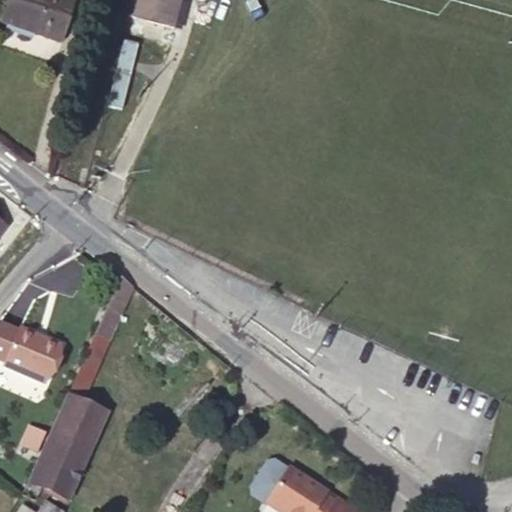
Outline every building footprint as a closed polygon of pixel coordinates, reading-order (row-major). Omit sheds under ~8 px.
[(73,0),(71,0),(10,0),(3,23),(60,42),(73,0)] [(131,0),(127,18),(173,30),(178,12),(172,10),(174,2),(180,3),(180,0),(131,0)] [(178,12),(180,3),(174,2),(172,10),(178,12)] [(59,343),(19,325),(18,327),(0,319),(0,360),(3,362),(1,364),(41,382),(59,343)] [(110,336),(95,331),(75,392),(90,397),(110,336)] [(107,412),(68,394),(28,480),(41,485),(68,497),(107,412)] [(43,432),(30,426),(21,445),(35,451),(43,432)] [(264,502),(285,469),(272,460),(265,462),(249,486),(250,493),(264,502)] [(285,469),(264,502),(278,511),(352,511),(355,509),(287,466),(285,469)] [(41,485),(28,480),(28,482),(19,493),(35,500),(41,485)] [(61,511),(62,511),(44,499),(36,511),(34,511),(21,504),(15,511),(61,511)]
